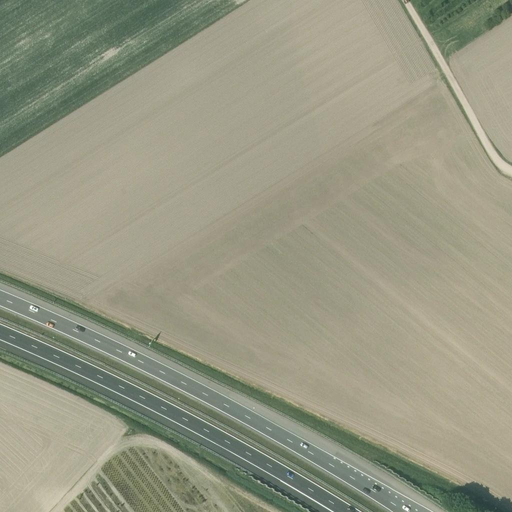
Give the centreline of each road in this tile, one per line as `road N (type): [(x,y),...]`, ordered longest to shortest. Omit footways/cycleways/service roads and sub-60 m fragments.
road 1 (motorway): [(404,511),(255,422),(0,299)]
road 2 (motorway): [(0,333),(244,452),(343,511)]
road 3 (track): [(511,177),(500,170),(402,0)]
